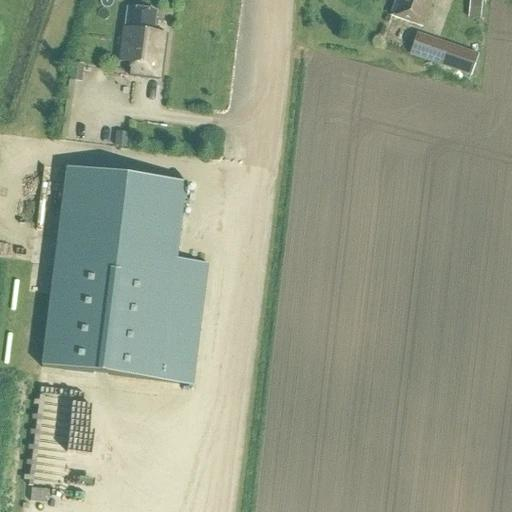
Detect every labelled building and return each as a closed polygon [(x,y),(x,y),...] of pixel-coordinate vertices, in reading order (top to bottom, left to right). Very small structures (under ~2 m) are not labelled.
[(0,79),(9,82),(31,0),(7,0),(0,26),(0,79)] [(357,0),(354,26),(386,31),(390,0),(357,0)] [(420,26),(429,0),(398,0),(398,1),(396,0),(395,0),(390,15),(420,26)] [(469,0),(467,19),(479,20),(481,0),(469,0)] [(123,31),(120,31),(117,65),(130,66),(129,79),(161,81),(165,35),(151,34),(153,14),(125,11),(123,31)] [(441,67),(448,48),(416,37),(410,57),(441,67)] [(0,107),(1,108),(8,91),(0,87),(0,107)] [(116,134),(115,148),(127,149),(129,135),(116,134)] [(70,166),(50,365),(201,380),(213,261),(181,257),(189,178),(70,166)]
